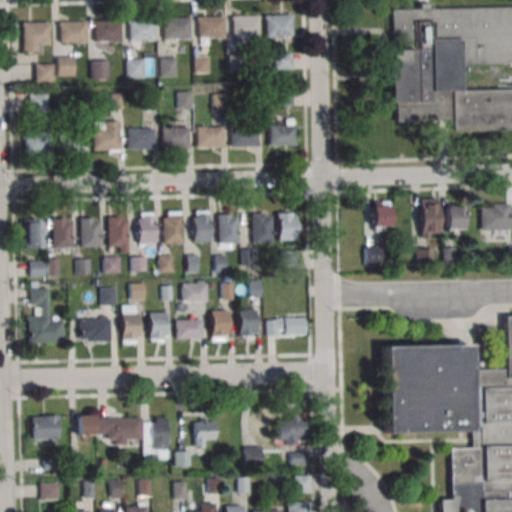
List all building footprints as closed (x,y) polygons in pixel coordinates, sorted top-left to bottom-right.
[(511,8),(511,62),(459,64),(458,40),(429,41),(429,23),(415,23),(416,50),(392,51),(390,12),(511,8)] [(289,13),(263,13),(263,35),(289,35),(289,13)] [(221,15),(196,15),(196,37),(221,37),(221,15)] [(256,15),(229,15),(229,37),(256,37),(256,15)] [(160,38),(187,38),(187,17),(160,17),(160,38)] [(118,19),(92,19),(92,44),(118,44),(118,19)] [(153,19),(126,19),(126,39),(153,39),(153,19)] [(56,41),(84,41),(84,20),(56,20),(56,41)] [(47,21),(20,21),(20,51),(37,51),(37,40),(47,40),(47,21)] [(459,64),(459,90),(511,88),(511,129),(450,130),(450,121),(394,123),(394,106),(385,106),(384,51),(392,51),(416,50),(415,23),(429,23),(429,41),(458,40),(459,64)] [(272,53),(272,69),(289,69),(289,53),(272,53)] [(206,72),(206,55),(191,55),(191,72),(206,72)] [(241,55),(241,71),(227,71),(226,56),(241,55)] [(71,56),(53,56),(53,76),(71,76),(71,56)] [(172,57),(157,57),(157,76),(172,76),(172,57)] [(87,78),(105,78),(105,59),(87,59),(87,78)] [(124,61),(124,79),(142,79),(142,60),(124,61)] [(51,81),(51,62),(32,62),(32,81),(51,81)] [(188,91),(174,91),(174,107),(188,107),(188,91)] [(289,105),(289,92),(275,92),(275,105),(289,105)] [(47,93),(26,93),(26,111),(47,111),(47,93)] [(209,110),(224,110),(224,93),(210,93),(209,110)] [(121,94),(121,110),(109,110),(109,94),(121,94)] [(155,94),(156,110),(141,110),(141,95),(155,94)] [(85,100),(86,115),(72,116),(71,101),(85,100)] [(117,150),(117,121),(91,121),(91,150),(117,150)] [(293,145),(293,122),(266,122),(266,145),(293,145)] [(221,125),(194,125),(194,147),(221,147),(221,125)] [(185,126),(159,126),(159,147),(185,147),(185,126)] [(254,146),(254,126),(229,126),(229,146),(254,146)] [(125,149),(152,149),(152,127),(125,127),(125,149)] [(82,150),(82,132),(58,132),(58,150),(82,150)] [(51,133),(22,133),(22,151),(51,151),(51,133)] [(437,197),(418,197),(418,236),(437,236),(437,197)] [(369,200),(369,230),(388,230),(388,200),(369,200)] [(511,203),(478,203),(478,230),(511,230),(511,203)] [(460,229),(460,205),(443,205),(443,229),(460,229)] [(207,210),(189,210),(189,240),(207,240),(207,210)] [(180,242),(180,211),(160,211),(160,242),(180,242)] [(275,211),(275,239),(293,239),(293,211),(275,211)] [(152,242),(152,212),(135,212),(135,242),(152,242)] [(215,214),(215,246),(235,246),(235,214),(215,214)] [(250,244),(271,243),(270,217),(263,217),(263,214),(250,214),(250,244)] [(125,221),(119,221),(119,218),(106,218),(106,248),(118,247),(118,254),(126,254),(125,221)] [(70,247),(70,222),(64,222),(64,219),(49,219),(49,247),(70,247)] [(79,248),(98,248),(98,221),(92,221),(92,219),(78,219),(79,248)] [(23,220),(23,250),(43,249),(43,220),(23,220)] [(363,261),(379,261),(379,244),(363,244),(363,261)] [(453,248),(454,264),(441,264),(441,249),(453,248)] [(250,249),(250,265),(240,265),(239,249),(250,249)] [(432,249),(432,264),(414,265),(413,249),(432,249)] [(297,250),(298,268),(280,269),(279,251),(297,250)] [(155,254),(155,271),(170,271),(170,254),(155,254)] [(184,271),(194,271),(194,254),(184,254),(184,271)] [(223,255),(224,272),(214,272),(213,256),(223,255)] [(100,272),(117,272),(117,256),(100,256),(100,272)] [(142,270),(142,256),(129,256),(129,270),(142,270)] [(57,259),(57,276),(46,276),(46,259),(57,259)] [(88,259),(89,275),(74,275),(73,260),(88,259)] [(27,262),(27,277),(43,276),(43,262),(27,262)] [(259,280),(259,297),(247,297),(247,280),(259,280)] [(219,298),(231,298),(231,282),(219,282),(219,298)] [(128,299),(141,299),(141,283),(127,283),(128,299)] [(179,301),(204,301),(204,283),(179,283),(179,301)] [(97,305),(113,305),(113,286),(98,286),(97,305)] [(170,286),(170,301),(160,301),(160,286),(170,286)] [(46,287),(27,287),(27,305),(35,304),(35,315),(25,315),(26,343),(60,342),(60,320),(47,320),(46,287)] [(135,305),(119,305),(119,343),(135,343),(135,305)] [(253,308),(235,308),(235,336),(253,336),(253,308)] [(225,340),(225,309),(207,309),(207,340),(225,340)] [(163,311),(146,311),(146,342),(163,342),(163,311)] [(468,431),(384,434),(382,346),(468,345),(468,368),(503,368),(503,316),(511,315),(511,511),(436,511),(436,498),(449,497),(448,447),(468,447),(468,431)] [(303,335),(303,316),(264,316),(264,335),(303,335)] [(106,341),(106,318),(76,318),(76,341),(106,341)] [(172,319),(172,338),(199,338),(199,319),(172,319)] [(56,415),(29,415),(29,439),(56,439),(56,415)] [(97,417),(97,436),(105,435),(105,441),(112,441),(112,447),(125,446),(125,441),(140,441),(139,419),(107,420),(107,417),(97,417)] [(93,418),(94,437),(77,438),(76,419),(93,418)] [(303,418),(276,418),(276,441),(303,441),(303,418)] [(141,465),(156,465),(156,459),(165,459),(165,419),(155,419),(155,424),(141,424),(141,465)] [(213,419),(192,419),(192,444),(213,444),(213,419)] [(268,447),(268,467),(242,467),(242,447),(268,447)] [(187,450),(173,450),(173,465),(187,465),(187,450)] [(305,452),(305,465),(288,465),(288,452),(305,452)] [(83,455),(83,470),(72,470),(71,456),(83,455)] [(58,460),(58,471),(42,472),(42,461),(58,460)] [(308,474),(292,474),(292,491),(308,491),(308,474)] [(218,478),(218,494),(206,494),(206,478),(218,478)] [(247,478),(247,493),(235,493),(235,478),(247,478)] [(119,480),(120,499),(109,498),(108,481),(119,480)] [(149,480),(149,497),(137,497),(137,480),(149,480)] [(92,481),(92,499),(82,499),(82,481),(92,481)] [(37,499),(54,499),(54,482),(37,482),(37,499)] [(184,499),(183,482),(171,482),(172,500),(184,499)] [(214,511),(214,502),(196,502),(196,511),(214,511)] [(285,511),(306,511),(306,502),(285,502),(285,511)]
